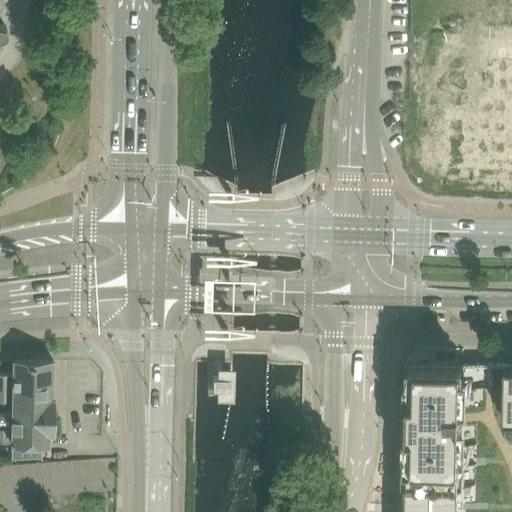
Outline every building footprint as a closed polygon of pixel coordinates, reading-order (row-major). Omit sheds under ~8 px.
[(0,373),(0,387),(49,388),(49,379),(53,379),(53,374),(55,374),(55,364),(53,364),(53,360),(13,359),(13,373),(0,373)] [(409,461),(408,511),(477,511),(480,405),(477,405),(477,406),(469,406),(469,377),(468,377),(468,363),(464,363),(411,362),(411,394),(410,394),(409,429),(410,429),(409,461)] [(224,388),(224,376),(212,376),(212,388),(224,388)] [(49,397),(49,388),(0,387),(0,399),(12,400),(12,413),(52,414),(53,397),(49,397)] [(52,432),(52,414),(12,413),(0,412),(0,439),(11,439),(12,458),(41,456),(42,441),(48,441),(48,432),(52,432)]
